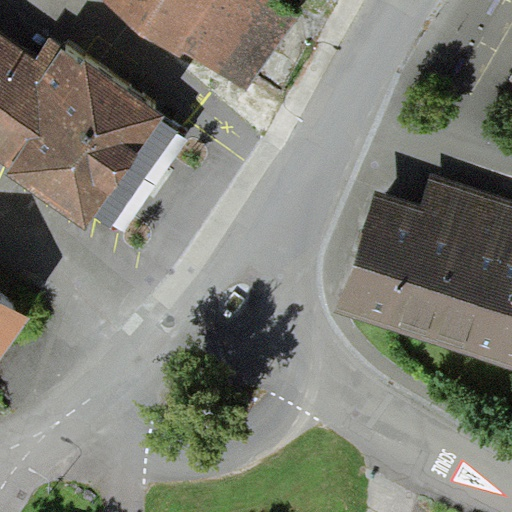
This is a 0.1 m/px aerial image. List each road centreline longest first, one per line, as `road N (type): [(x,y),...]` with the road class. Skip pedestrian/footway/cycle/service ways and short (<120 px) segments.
road 1 (residential): [(404,0),(271,223)]
road 2 (residential): [(313,365),(511,499)]
road 3 (residential): [(271,223),(163,344)]
road 4 (residential): [(163,344),(313,365)]
road 5 (residential): [(271,223),(283,309),(313,365)]
